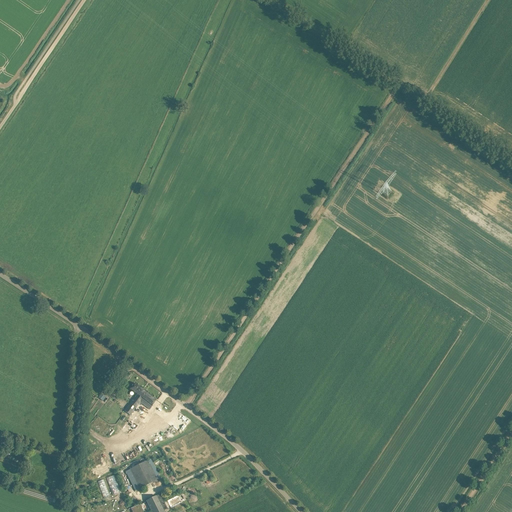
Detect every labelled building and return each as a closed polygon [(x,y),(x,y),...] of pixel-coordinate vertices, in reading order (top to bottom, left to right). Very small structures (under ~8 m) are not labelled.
[(135,383),(130,390),(137,396),(142,389),(135,383)] [(137,396),(125,411),(131,415),(140,402),(150,409),(157,400),(142,389),(137,396)] [(139,416),(143,419),(148,413),(143,410),(139,416)] [(130,469),(140,489),(158,480),(148,460),(130,469)] [(120,489),(115,475),(106,478),(111,492),(120,489)] [(146,501),(151,511),(164,511),(167,509),(164,502),(160,494),(146,501)]
